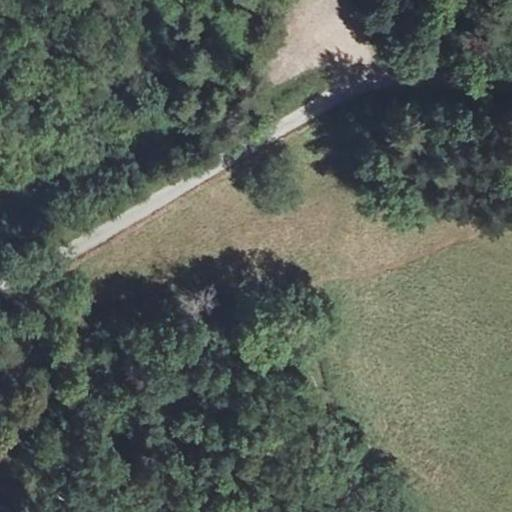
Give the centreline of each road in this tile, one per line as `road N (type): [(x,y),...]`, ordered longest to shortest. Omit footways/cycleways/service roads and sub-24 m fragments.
road 1 (unclassified): [(0,280),(198,179),(378,72),(511,80)]
road 2 (track): [(346,6),(253,93),(158,147),(0,203)]
road 3 (track): [(342,0),(378,72),(421,0)]
